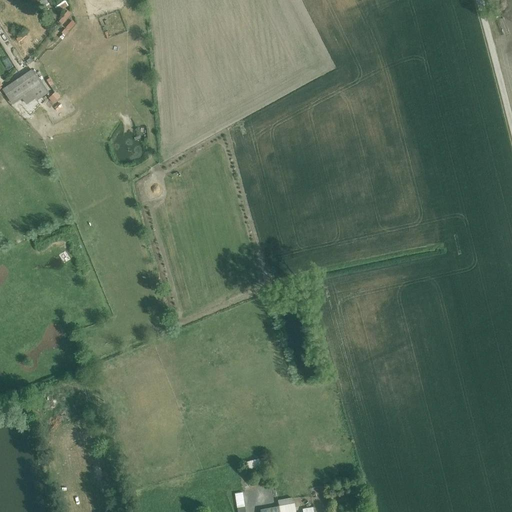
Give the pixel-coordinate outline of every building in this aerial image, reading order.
[(50,9),(59,3),(56,0),(50,0),(46,3),(50,9)] [(8,37),(15,34),(13,27),(5,30),(8,37)] [(0,80),(0,100),(1,102),(21,89),(27,98),(38,91),(21,66),(0,80)] [(83,470),(82,478),(91,479),(92,470),(83,470)] [(235,490),(227,491),(228,506),(236,505),(235,490)]
